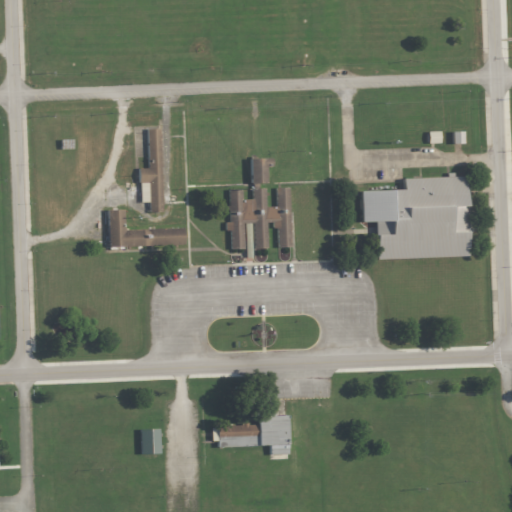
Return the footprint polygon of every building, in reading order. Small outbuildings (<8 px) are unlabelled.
[(160,213),(157,129),(143,130),(145,169),(135,170),(136,185),(145,184),(146,214),(160,213)] [(452,131),(453,144),(464,143),(463,131),(452,131)] [(272,189),(286,188),(288,249),(274,249),(274,229),(269,229),(269,224),(264,224),(265,250),(251,250),(250,224),(240,224),(240,250),(228,251),(227,231),(223,231),(222,223),(226,223),(225,191),(239,191),(239,201),(249,200),(249,190),(250,190),(250,184),(247,185),(247,160),(268,160),(268,168),(263,168),(263,185),(256,185),(256,190),(262,190),(263,208),(273,208),(272,189)] [(373,261),(465,257),(462,177),(398,179),(398,191),(355,192),(356,225),(371,224),(373,261)] [(104,211),(105,250),(180,248),(179,229),(121,231),(120,211),(104,211)] [(213,427),(254,426),(253,417),(283,416),(285,460),(266,461),(265,447),(214,449),(214,440),(207,441),(206,427),(213,427)] [(136,454),(156,454),(157,430),(137,430),(136,454)]
